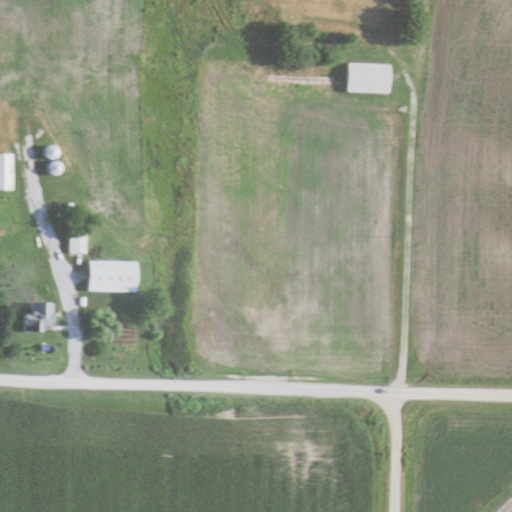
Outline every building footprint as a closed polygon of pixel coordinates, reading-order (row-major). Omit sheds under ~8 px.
[(378,63),(377,92),(334,91),(335,62),(378,63)] [(58,157),(54,150),(48,153),(51,160),(58,157)] [(0,189),(13,190),(13,154),(0,154),(0,189)] [(64,173),(62,161),(47,163),(49,176),(64,173)] [(90,202),(106,199),(100,168),(83,171),(90,202)] [(58,233),(75,234),(74,253),(58,253),(58,233)] [(86,235),(70,235),(70,253),(86,253),(86,235)] [(79,260),(124,260),(124,293),(79,293),(79,260)] [(24,332),(57,332),(57,303),(31,303),(31,314),(24,314),(24,332)]
